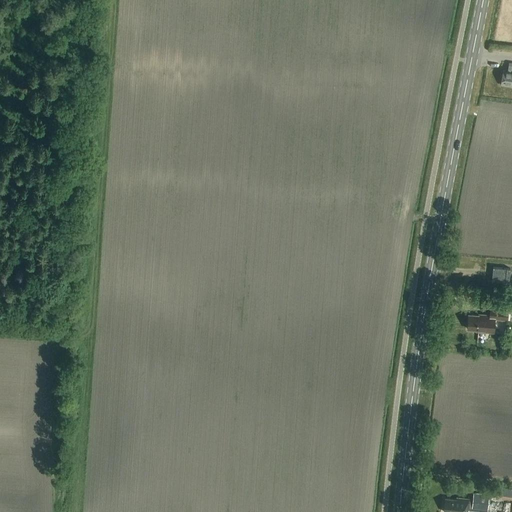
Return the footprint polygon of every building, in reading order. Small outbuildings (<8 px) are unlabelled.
[(511,63),(509,63),(507,71),(503,70),(500,85),(511,86),(511,63)] [(492,281),(509,282),(510,269),(493,267),(492,281)] [(507,320),(508,308),(492,307),(491,315),(484,315),(483,316),(468,315),(467,329),(476,330),(476,331),(494,332),(495,319),(507,320)] [(490,497),(511,499),(511,489),(488,486),(487,492),(491,492),(490,497)] [(487,511),(489,495),(473,493),(473,499),(457,498),(456,500),(445,498),(443,511),(487,511)]
